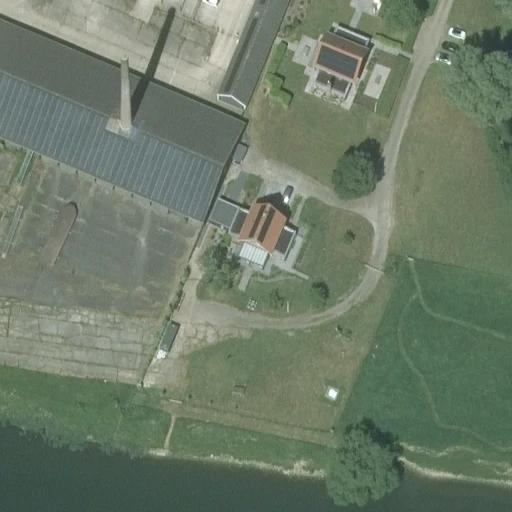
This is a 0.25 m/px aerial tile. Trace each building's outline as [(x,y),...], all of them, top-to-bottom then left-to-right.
[(257,0),(249,22),(277,33),(289,0),(257,0)] [(378,0),(352,0),(351,4),(378,13),(382,1),(378,0)] [(244,132),(0,27),(0,144),(202,231),(244,132)] [(330,98),(330,97),(345,103),(369,46),(367,45),(365,50),(358,47),(360,42),(336,32),(329,47),(325,45),(314,72),(318,74),(312,89),(326,95),(326,96),(326,97),(326,98),(327,99),(328,99),(329,99),(330,98)] [(238,214),(227,240),(284,264),(295,238),(280,232),(282,227),(255,216),(253,220),(238,214)]
